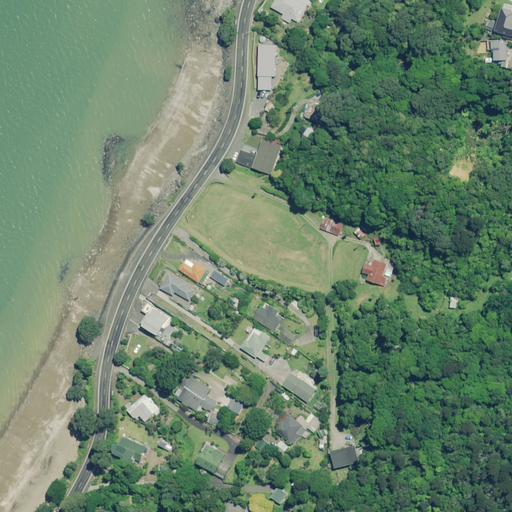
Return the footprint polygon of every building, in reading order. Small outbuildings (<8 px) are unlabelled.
[(308,4),(301,0),(274,0),(271,6),(283,14),(281,18),(290,22),(292,18),(298,21),(308,4)] [(511,5),(504,3),(495,30),(502,33),(501,35),(511,39),(511,5)] [(488,48),(492,49),(494,49),(493,59),(508,60),(509,40),(492,40),(488,40),(488,48)] [(282,58),(296,65),(300,56),(283,48),(280,55),(267,56),(267,66),(262,66),(263,80),(283,79),(282,58)] [(268,100),(260,96),(256,104),(264,108),(268,100)] [(280,105),(270,101),(267,110),(277,114),(280,105)] [(325,107),(316,103),(312,112),(307,110),(305,116),(319,121),(325,107)] [(314,131),(309,127),(304,134),(309,138),(314,131)] [(237,161),(253,167),(272,174),(282,146),(263,139),(257,155),(241,149),(237,161)] [(343,224),(325,216),(321,227),(339,235),(343,224)] [(367,233),(361,227),(355,233),(362,239),(367,233)] [(382,242),(379,236),(373,239),(376,245),(382,242)] [(210,261),(202,256),(199,260),(206,266),(210,261)] [(388,264),(374,259),(372,265),(368,263),(365,272),(370,273),(368,279),(384,285),(387,277),(384,276),(388,264)] [(178,268),(203,285),(211,272),(197,263),(193,268),(183,261),(178,268)] [(224,275),(215,270),(212,276),(220,281),(224,275)] [(188,283),(170,273),(161,288),(173,295),(175,291),(190,300),(196,290),(187,285),(188,283)] [(170,317),(149,303),(144,311),(149,314),(142,324),(158,335),(170,317)] [(279,324),(282,319),(277,316),(280,311),(271,305),(268,310),(261,305),(254,317),(275,331),(276,329),(283,334),(280,338),(291,344),(296,336),(279,324)] [(271,337),(256,327),(250,336),(249,335),(242,347),(265,362),(269,355),(265,353),(267,350),(264,348),(271,337)] [(317,389),(293,372),(285,385),(309,401),(317,389)] [(226,415),(215,408),(220,401),(208,394),(212,389),(190,374),(175,396),(197,411),(199,407),(209,414),(207,418),(219,426),(226,415)] [(160,409),(146,394),(128,409),(136,419),(141,415),(146,421),(160,409)] [(246,403),(233,396),(227,407),(240,414),(246,403)] [(323,422),(312,413),(307,420),(301,415),(297,420),(291,415),(277,431),(294,444),(302,434),(306,438),(313,429),(316,431),(323,422)] [(147,448),(121,436),(113,454),(139,466),(147,448)] [(173,447),(160,439),(157,445),(170,452),(173,447)] [(289,447),(281,441),(275,448),(283,454),(289,447)] [(196,463),(216,474),(224,478),(230,467),(222,463),(226,455),(207,444),(196,463)] [(360,462),(356,446),(331,452),(335,468),(360,462)] [(288,493),(278,487),(272,498),(282,504),(288,493)]
